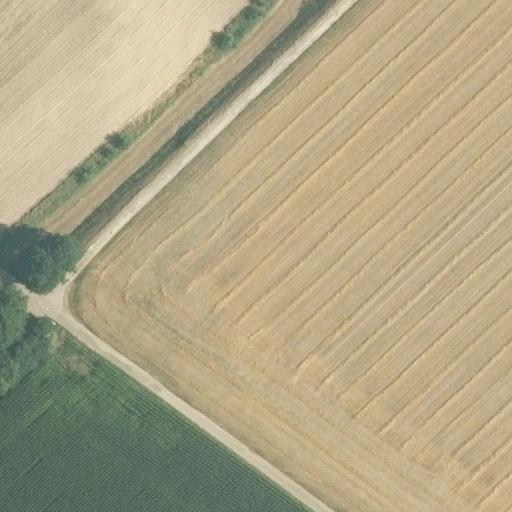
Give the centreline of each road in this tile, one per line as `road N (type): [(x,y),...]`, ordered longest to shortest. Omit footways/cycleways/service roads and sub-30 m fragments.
road 1 (track): [(0,344),(353,0)]
road 2 (track): [(325,511),(0,272)]
